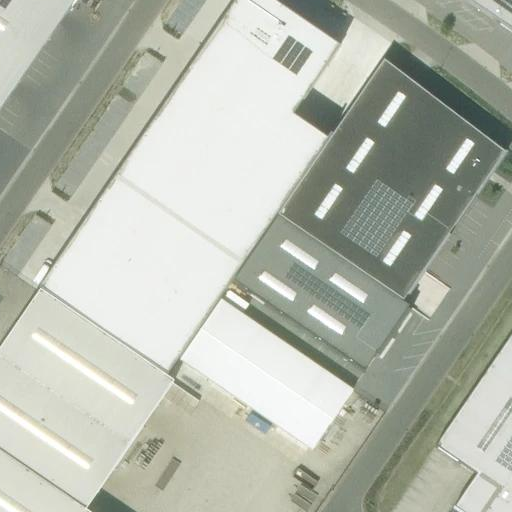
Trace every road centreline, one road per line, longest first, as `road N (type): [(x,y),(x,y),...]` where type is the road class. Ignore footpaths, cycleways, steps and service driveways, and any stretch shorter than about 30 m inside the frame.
road 1 (unclassified): [(340,511),(511,262)]
road 2 (unclassified): [(151,0),(0,225)]
road 3 (unclassified): [(511,106),(430,34),(370,0)]
